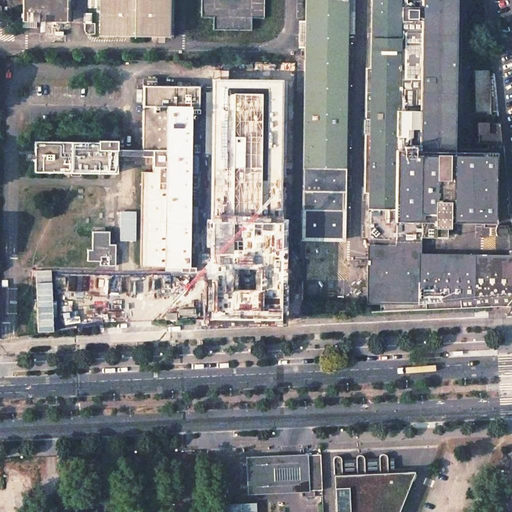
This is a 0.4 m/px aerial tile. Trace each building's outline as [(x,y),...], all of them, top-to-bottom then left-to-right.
[(21,0),(21,20),(66,21),(66,0),(100,0),(100,34),(168,35),(168,0),(21,0)] [(200,0),(201,16),(214,17),(214,29),(248,29),(248,18),(263,18),(262,0),(200,0)] [(306,0),(303,209),(333,210),(333,214),(344,214),(347,0),(306,0)] [(371,0),(368,294),(384,303),(384,311),(511,305),(511,256),(419,256),(421,235),(446,236),(446,219),(485,220),(485,226),(495,226),(495,235),(506,234),(506,226),(509,226),(501,148),(451,147),(452,0),(371,0)] [(473,70),(474,112),(491,111),(489,69),(473,70)] [(284,76),(212,74),(211,219),(211,320),(280,319),(284,76)] [(156,78),(143,78),(142,149),(117,149),(117,140),(98,140),(98,142),(35,141),(34,172),(117,173),(117,155),(153,156),(152,171),(141,171),(140,265),(189,266),(190,222),(197,222),(197,207),(199,207),(199,171),(197,171),(197,156),(191,156),(191,116),(199,115),(199,86),(156,84),(156,78)] [(499,123),(478,122),(477,143),(500,143),(499,123)] [(118,241),(134,241),(134,211),(118,211),(118,241)] [(109,231),(92,230),(91,249),(87,249),(86,250),(86,260),(100,260),(100,265),(103,265),(103,267),(105,269),(112,269),(115,265),(115,244),(109,244),(109,231)] [(176,312),(164,313),(164,321),(176,321),(176,312)] [(356,469),(341,469),(341,454),(340,453),(340,452),(339,451),(338,451),(337,451),(335,451),(334,451),(333,453),(333,454),(335,511),(396,511),(412,474),(412,472),(414,467),(388,468),(387,452),(387,451),(386,450),(385,449),(384,449),(383,449),(381,449),(380,450),(379,451),(379,453),(379,468),(371,469),(365,469),(364,454),(364,452),(363,451),(362,451),(361,450),(359,450),(358,450),(357,451),(356,453),(356,469)] [(242,474),(243,493),(301,491),(302,497),(311,497),(311,490),(322,490),(320,454),(292,455),(242,457),(242,474)] [(256,511),(256,502),(227,504),(227,511),(256,511)]
